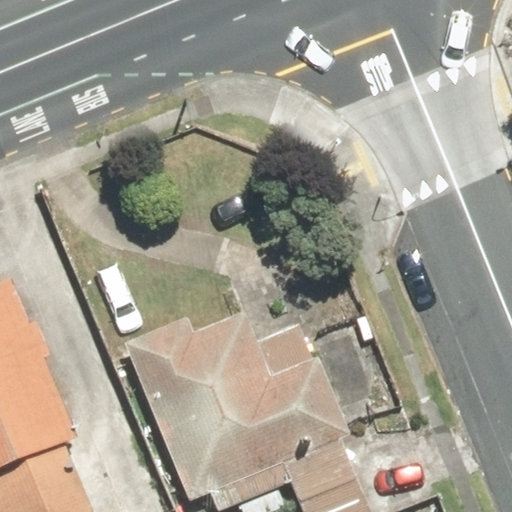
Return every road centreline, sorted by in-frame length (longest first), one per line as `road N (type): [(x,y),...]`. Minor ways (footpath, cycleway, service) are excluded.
road 1 (unclassified): [(511,328),(366,0)]
road 2 (secondary): [(0,77),(190,0)]
